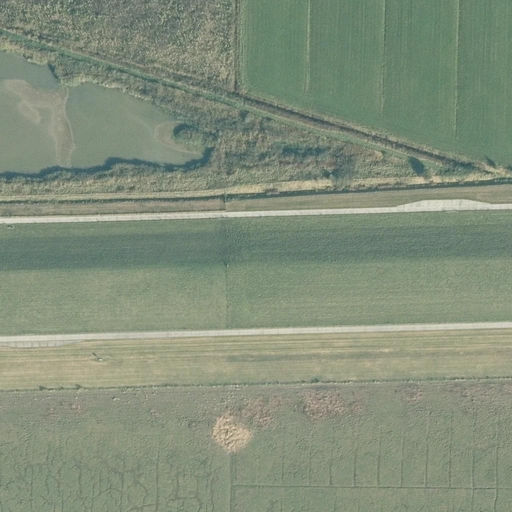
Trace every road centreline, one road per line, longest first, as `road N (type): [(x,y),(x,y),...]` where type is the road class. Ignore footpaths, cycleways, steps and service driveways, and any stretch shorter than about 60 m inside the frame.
road 1 (track): [(0,339),(511,325)]
road 2 (track): [(0,221),(511,207)]
